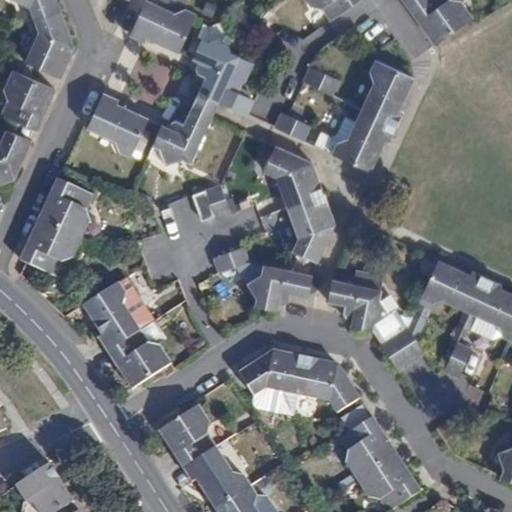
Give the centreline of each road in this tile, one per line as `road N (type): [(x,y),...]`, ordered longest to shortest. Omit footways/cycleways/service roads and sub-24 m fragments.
road 1 (residential): [(114,428),(257,336),(346,346),(360,353),(435,462),(511,500)]
road 2 (residential): [(0,251),(89,54),(76,0)]
road 3 (residential): [(106,415),(52,340),(0,290)]
